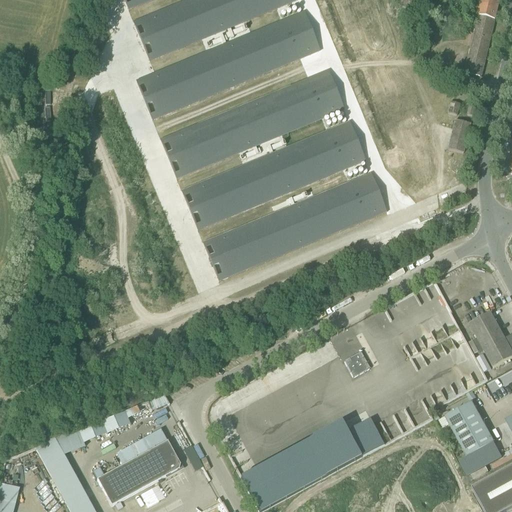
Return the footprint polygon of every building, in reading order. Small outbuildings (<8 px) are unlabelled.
[(123,0),(128,11),(153,0),(123,0)] [(191,0),(133,24),(149,63),(298,0),(298,1),(297,0),(191,0)] [(430,16),(433,3),(421,0),(392,0),(391,6),(430,16)] [(464,73),(471,75),(481,77),(499,3),(485,0),(482,0),(480,6),(471,4),(469,11),(479,13),(464,73)] [(151,121),(319,52),(304,14),(136,83),(151,121)] [(328,73),(160,142),(176,180),(344,111),(328,73)] [(459,106),(450,103),(447,115),(456,117),(459,106)] [(447,151),(453,152),(463,155),(470,126),(454,122),(447,151)] [(197,231),(365,162),(349,124),(181,193),(197,231)] [(370,176),(203,245),(218,283),(386,213),(370,176)] [(511,359),(511,336),(511,337),(504,340),(490,314),(469,325),(493,369),(511,359)] [(360,354),(344,363),(353,380),(369,371),(360,354)] [(213,407),(218,418),(224,415),(221,410),(229,405),(227,400),(213,407)] [(467,458),(480,451),(494,444),(471,404),(445,418),(467,458)] [(67,511),(93,511),(74,454),(89,449),(87,444),(136,428),(133,420),(147,415),(145,409),(45,442),(67,511)] [(371,421),(349,434),(362,458),(384,446),(371,421)] [(178,472),(180,467),(167,444),(97,482),(111,508),(178,472)] [(511,469),(472,491),(483,511),(510,511),(511,511),(511,469)] [(0,511),(17,511),(22,488),(0,483),(0,511)]
